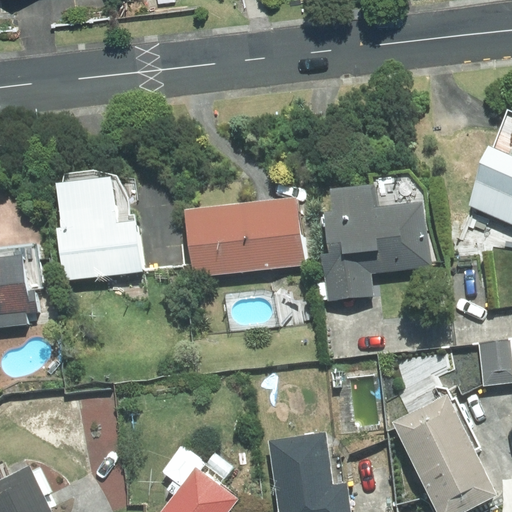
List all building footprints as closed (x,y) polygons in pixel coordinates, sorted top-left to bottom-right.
[(470,209),(511,226),(511,114),(510,114),(470,209)] [(114,180),(61,187),(66,231),(61,231),(67,283),(145,274),(139,225),(120,227),(114,180)] [(374,276),(436,270),(429,205),(381,211),(378,188),(332,193),(335,216),(326,216),(331,257),(324,258),(329,303),(377,298),(374,276)] [(198,280),(309,267),(301,200),(190,213),(198,280)] [(41,245),(0,249),(0,320),(39,317),(37,299),(47,298),(41,245)] [(511,341),(480,345),(486,390),(511,386),(511,341)] [(394,425),(436,511),(475,511),(499,500),(448,397),(394,425)] [(279,511),(352,511),(348,485),(334,487),(327,434),(269,442),(279,511)] [(232,511),(239,503),(196,469),(202,462),(185,448),(164,474),(175,483),(168,492),(174,497),(162,511),(232,511)] [(0,511),(52,511),(32,467),(0,481),(0,511)]
